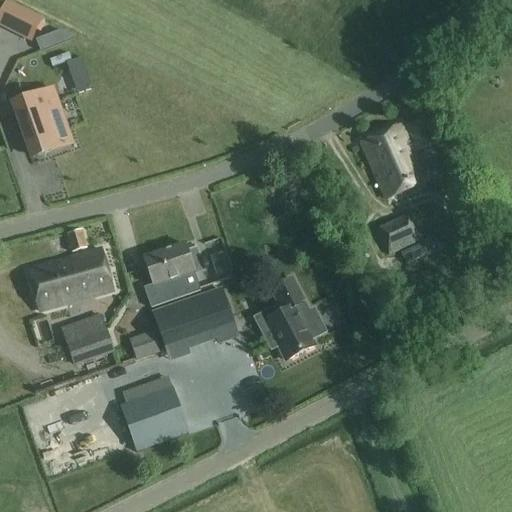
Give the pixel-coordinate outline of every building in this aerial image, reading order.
[(6,4),(0,16),(0,25),(7,29),(31,41),(41,21),(17,9),(6,4)] [(81,59),(66,64),(77,95),(92,90),(81,59)] [(13,104),(32,159),(37,157),(71,145),(52,91),(18,103),(13,104)] [(417,151),(435,143),(424,119),(406,127),(417,151)] [(386,200),(425,183),(400,127),(361,144),(386,200)] [(415,217),(422,236),(447,227),(440,208),(415,217)] [(410,216),(377,231),(389,256),(422,241),(410,216)] [(87,250),(82,231),(67,236),(72,254),(87,250)] [(193,273),(195,273),(185,245),(143,259),(153,286),(144,289),(151,309),(200,292),(193,273)] [(40,313),(113,292),(101,251),(28,272),(40,313)] [(234,281),(231,271),(217,276),(220,285),(234,281)] [(292,281),(272,291),(283,313),(265,323),(286,362),(315,347),(295,309),(304,304),(292,281)] [(153,315),(166,353),(234,330),(221,292),(153,315)] [(51,347),(63,345),(60,314),(48,315),(51,347)] [(67,345),(74,364),(113,351),(101,317),(91,320),(96,334),(67,345)] [(156,343),(133,351),(137,361),(160,353),(156,343)] [(171,390),(119,408),(135,454),(188,436),(171,390)]
